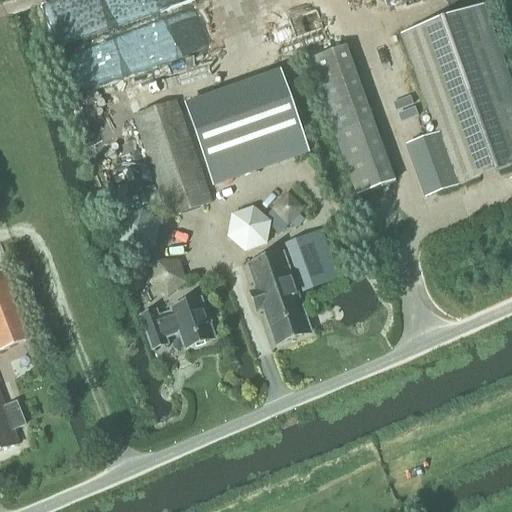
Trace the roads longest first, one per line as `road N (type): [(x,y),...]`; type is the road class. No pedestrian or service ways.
road 1 (unclassified): [(37,511),(511,308)]
road 2 (track): [(415,177),(366,28),(343,0)]
